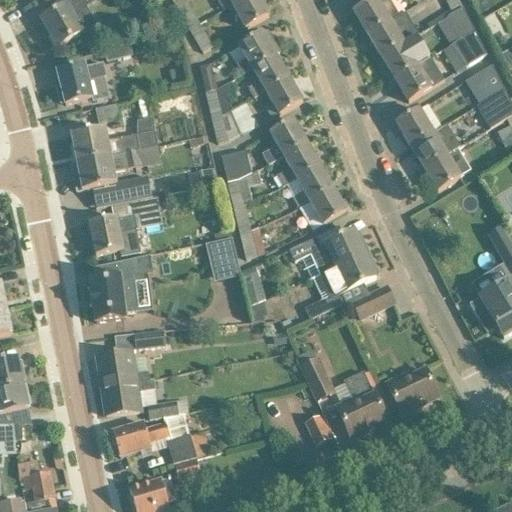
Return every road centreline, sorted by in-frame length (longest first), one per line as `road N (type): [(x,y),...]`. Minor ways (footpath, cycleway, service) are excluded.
road 1 (residential): [(484,397),(389,214),(304,0)]
road 2 (tertiary): [(96,511),(27,172)]
road 3 (tertiary): [(334,511),(504,433)]
